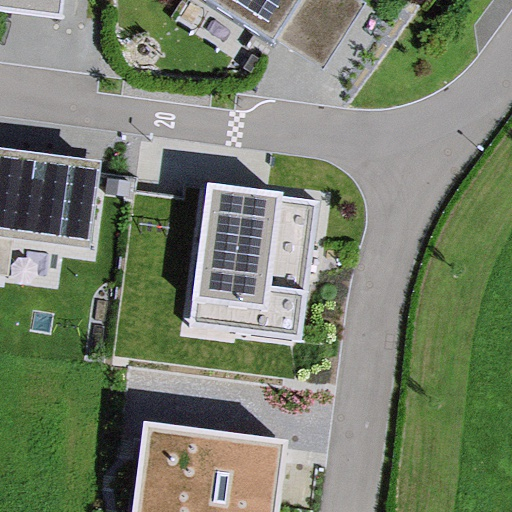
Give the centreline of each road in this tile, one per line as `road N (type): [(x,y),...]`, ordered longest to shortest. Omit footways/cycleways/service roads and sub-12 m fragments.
road 1 (residential): [(399,141),(0,87)]
road 2 (residential): [(399,141),(350,511)]
road 3 (residential): [(511,39),(451,119),(399,141)]
